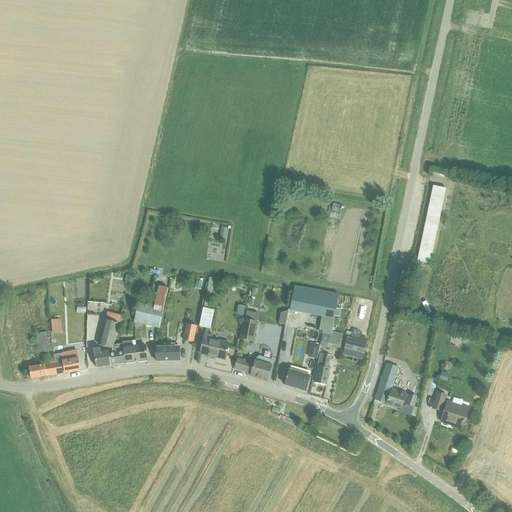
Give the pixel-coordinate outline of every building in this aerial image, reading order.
[(433,186),(417,261),(430,264),(446,189),(433,186)] [(341,205),(335,204),(333,210),(340,212),(341,205)] [(223,227),(222,238),(230,238),(231,228),(223,227)] [(218,292),(218,277),(209,277),(209,292),(218,292)] [(135,317),(134,321),(144,323),(159,327),(165,306),(169,288),(159,286),(154,306),(139,303),(138,304),(136,313),(135,317)] [(336,308),(339,294),(295,286),(290,311),(321,317),(318,329),(321,330),(321,334),(323,334),(331,336),(332,331),(335,316),(336,308)] [(210,330),(214,311),(203,309),(199,328),(210,330)] [(282,313),(280,324),(286,325),(288,311),(282,313)] [(244,319),(240,339),(254,342),(258,322),(257,322),(259,314),(247,312),(245,319),(244,319)] [(99,345),(100,346),(111,348),(112,349),(114,345),(119,324),(112,322),(105,320),(99,345)] [(193,343),(197,327),(187,325),(183,341),(193,343)] [(360,352),(365,353),(368,342),(360,339),(361,336),(358,335),(359,330),(353,329),(352,332),(351,337),(348,336),(345,348),(360,352)] [(42,352),(56,351),(54,331),(40,333),(42,352)] [(323,334),(320,346),(339,350),(341,345),(342,341),(342,340),(343,333),(332,331),(331,336),(323,334)] [(212,337),(205,335),(200,355),(208,356),(208,355),(215,357),(215,358),(225,361),(229,344),(212,340),(212,337)] [(129,341),(122,342),(122,344),(122,345),(125,363),(135,362),(147,360),(146,345),(142,346),(136,347),(136,344),(135,341),(134,341),(129,341)] [(112,354),(109,355),(111,365),(119,364),(125,363),(122,345),(122,344),(121,344),(114,345),(112,349),(112,350),(112,354)] [(161,347),(156,347),(156,349),(156,361),(180,361),(180,349),(180,346),(175,347),(175,344),(170,344),(164,345),(164,347),(161,347)] [(93,349),(94,356),(96,368),(104,367),(111,365),(109,355),(112,354),(112,350),(110,350),(109,351),(108,351),(101,352),(100,348),(96,348),(93,349)] [(77,351),(54,355),(54,356),(55,361),(54,361),(57,375),(81,371),(78,358),(77,351)] [(318,366),(315,383),(326,385),(330,369),(328,369),(331,356),(320,354),(317,366),(318,366)] [(237,358),(234,369),(248,373),(251,374),(251,375),(267,380),(272,366),(271,366),(272,363),(271,360),(265,358),(259,356),(256,358),(256,361),(255,361),(254,364),(237,358)] [(40,369),(39,362),(15,365),(17,373),(40,369)] [(374,400),(387,404),(401,409),(402,406),(406,407),(407,404),(414,407),(417,398),(406,394),(407,393),(394,389),(401,368),(386,364),(374,400)] [(290,370),(285,386),(306,392),(311,377),(290,370)] [(447,382),(448,379),(449,374),(442,372),(441,376),(440,379),(447,382)] [(438,392),(432,408),(440,411),(446,395),(446,394),(438,392)] [(468,409),(448,402),(441,422),(462,429),(468,409)]
